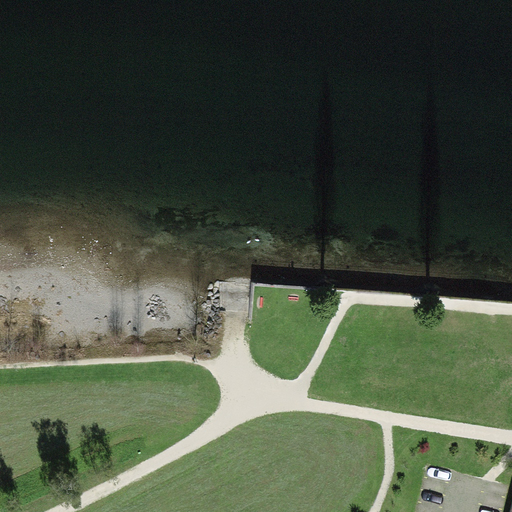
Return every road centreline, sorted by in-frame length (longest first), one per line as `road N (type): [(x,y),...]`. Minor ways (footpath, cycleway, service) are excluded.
road 1 (track): [(511,439),(295,404)]
road 2 (track): [(240,412),(56,511)]
